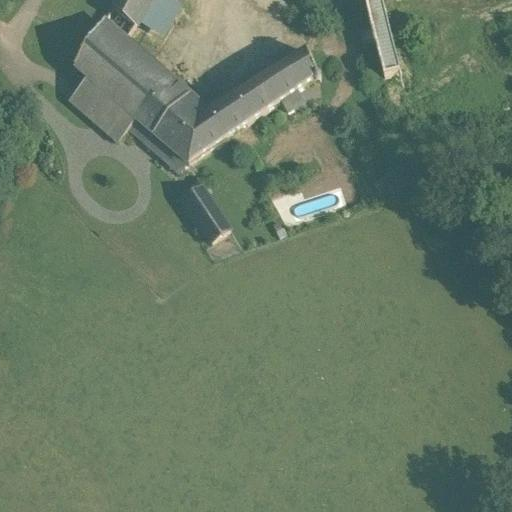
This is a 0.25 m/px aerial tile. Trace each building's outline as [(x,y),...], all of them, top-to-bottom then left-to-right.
[(119,0),(113,11),(104,25),(75,71),(89,82),(137,124),(190,168),(217,150),(282,106),(298,95),(317,83),(320,85),(322,83),(319,80),(309,56),(210,116),(203,121),(193,111),(198,105),(126,44),(135,30),(152,0),(163,0),(173,6),(176,0),(119,0)] [(350,0),(351,2),(357,0),(365,0),(384,72),(400,67),(382,0),(350,0)] [(137,124),(89,82),(70,104),(119,146),(137,124)] [(298,95),(282,106),(289,117),(305,106),(298,95)] [(232,236),(202,191),(184,204),(214,248),(232,236)]
